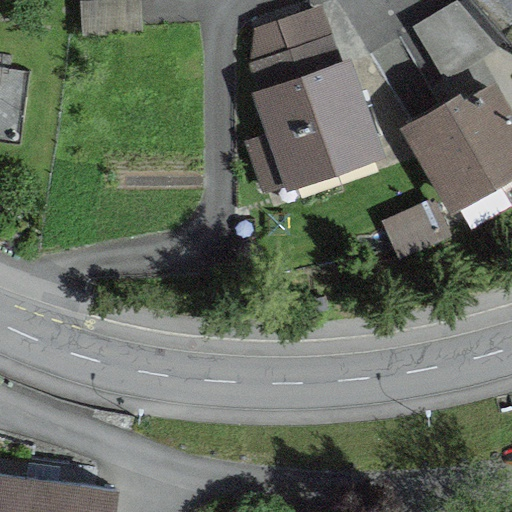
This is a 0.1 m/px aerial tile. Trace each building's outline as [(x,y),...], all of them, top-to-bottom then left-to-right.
[(132,0),(74,0),(75,8),(133,6),(132,0)] [(481,56),(446,6),(405,35),(440,85),(481,56)] [(319,24),(250,47),(264,89),(233,99),(263,191),(363,158),(319,24)] [(511,165),(470,85),(376,134),(413,204),(366,229),(384,262),(430,238),(418,216),(511,166),(511,165)] [(0,511),(106,511),(108,500),(0,482),(0,511)]
